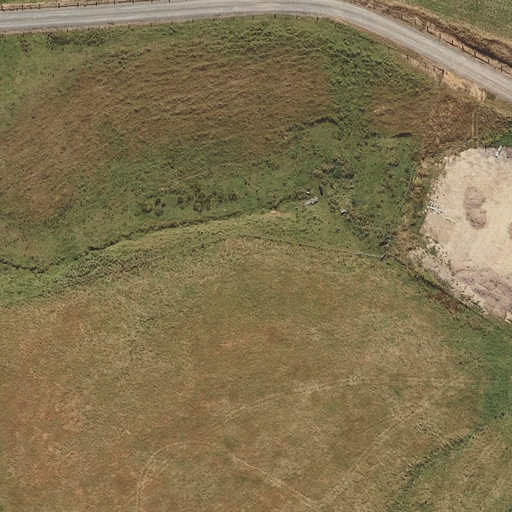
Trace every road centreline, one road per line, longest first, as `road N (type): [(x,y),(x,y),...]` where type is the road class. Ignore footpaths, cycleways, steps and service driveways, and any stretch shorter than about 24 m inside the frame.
road 1 (unknown): [(292,0),(0,18)]
road 2 (unknown): [(511,84),(405,28),(328,0)]
